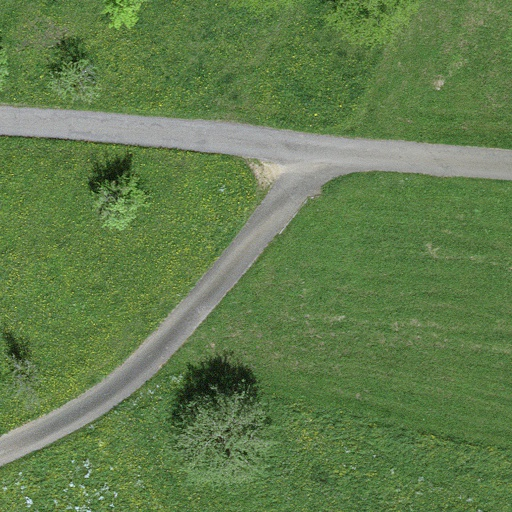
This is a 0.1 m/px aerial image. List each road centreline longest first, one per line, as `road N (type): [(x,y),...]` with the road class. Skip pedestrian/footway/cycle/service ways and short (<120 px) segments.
road 1 (unclassified): [(511,164),(0,121)]
road 2 (track): [(311,149),(283,200),(165,343),(110,387),(0,449)]
